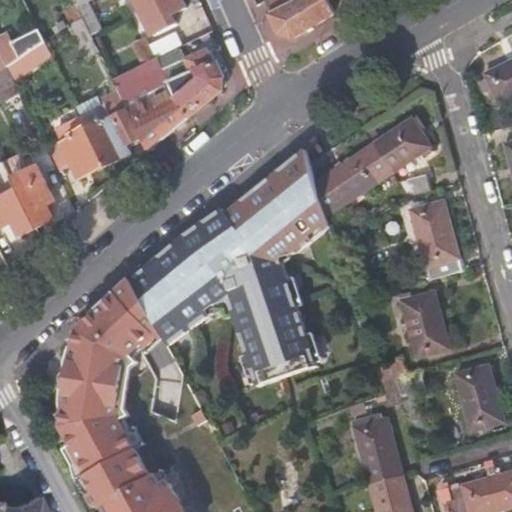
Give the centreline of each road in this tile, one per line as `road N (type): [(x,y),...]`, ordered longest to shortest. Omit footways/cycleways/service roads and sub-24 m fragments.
road 1 (tertiary): [(269,120),(0,349)]
road 2 (residential): [(422,18),(505,323)]
road 3 (tertiary): [(269,120),(422,18)]
road 4 (residential): [(0,393),(67,511)]
road 5 (residential): [(229,0),(258,65),(269,120)]
